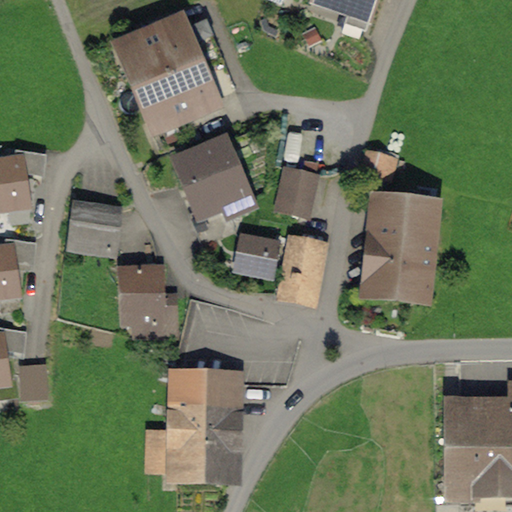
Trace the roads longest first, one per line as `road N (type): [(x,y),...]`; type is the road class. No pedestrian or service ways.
road 1 (residential): [(321,327),(218,296),(193,280),(154,222),(57,0)]
road 2 (residential): [(321,327),(365,116),(409,0)]
road 3 (unclassified): [(358,363),(511,352)]
road 4 (unclassified): [(245,511),(316,377)]
